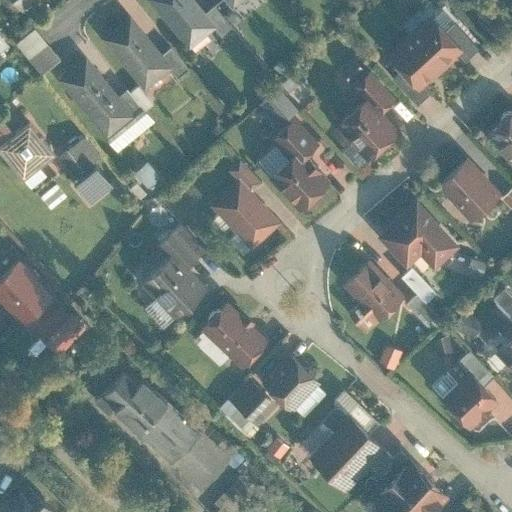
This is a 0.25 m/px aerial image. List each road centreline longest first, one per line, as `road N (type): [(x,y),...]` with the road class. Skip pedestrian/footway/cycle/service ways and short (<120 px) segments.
road 1 (residential): [(511,55),(326,234),(312,290),(328,334),(349,357),(501,488)]
road 2 (residential): [(0,409),(53,438),(130,511)]
